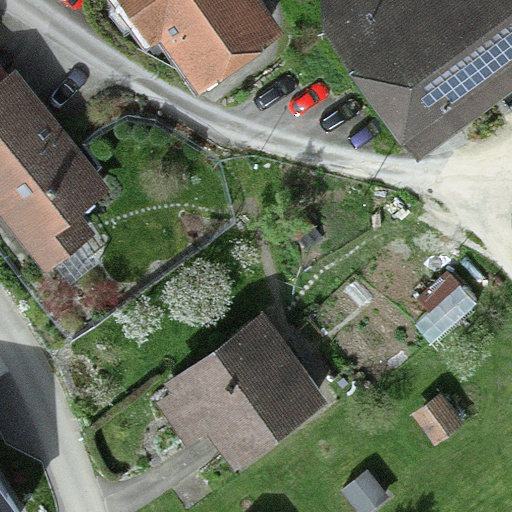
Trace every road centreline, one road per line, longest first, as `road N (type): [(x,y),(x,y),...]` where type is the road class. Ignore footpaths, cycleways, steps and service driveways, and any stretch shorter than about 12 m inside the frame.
road 1 (residential): [(452,176),(263,140),(163,94),(18,0)]
road 2 (residential): [(85,511),(41,393),(0,323)]
road 3 (track): [(511,248),(452,176),(511,177)]
